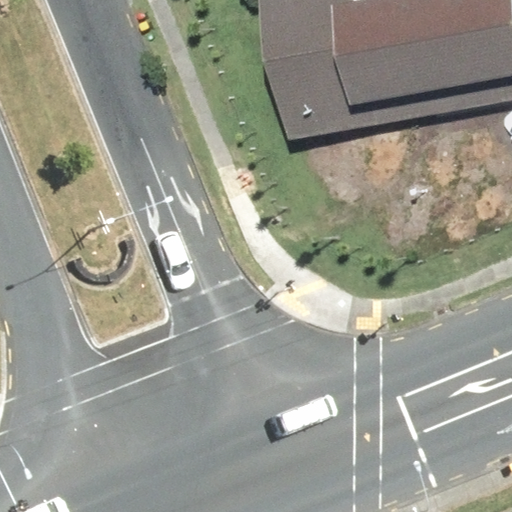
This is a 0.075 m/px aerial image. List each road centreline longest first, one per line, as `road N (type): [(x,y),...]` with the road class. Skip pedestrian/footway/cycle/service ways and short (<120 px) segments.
road 1 (tertiary): [(90,0),(286,469)]
road 2 (tertiary): [(133,511),(0,174)]
road 3 (secondary): [(286,469),(511,378)]
road 4 (secondary): [(171,511),(286,469)]
